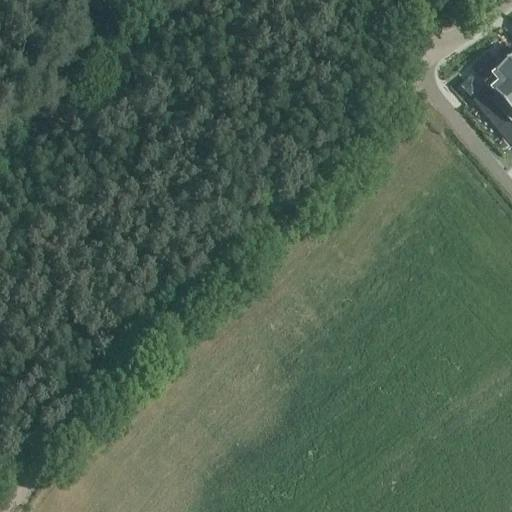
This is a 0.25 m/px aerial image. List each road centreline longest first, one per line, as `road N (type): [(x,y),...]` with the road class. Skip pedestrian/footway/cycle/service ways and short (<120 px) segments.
road 1 (track): [(10,511),(38,468),(409,79)]
road 2 (unclassified): [(511,194),(409,79),(426,62)]
